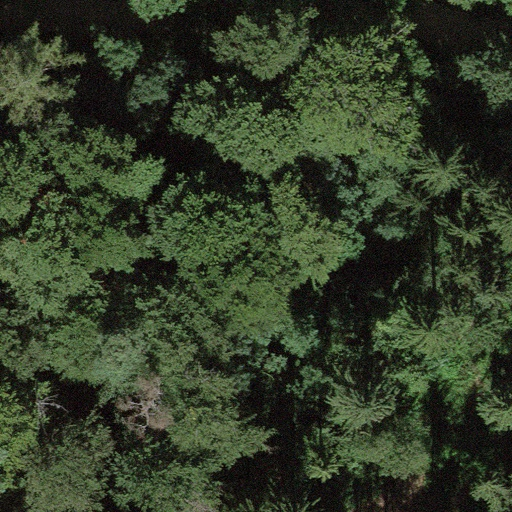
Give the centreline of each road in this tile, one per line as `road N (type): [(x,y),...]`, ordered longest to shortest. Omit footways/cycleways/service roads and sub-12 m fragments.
road 1 (track): [(320,0),(511,34)]
road 2 (track): [(41,0),(161,0)]
